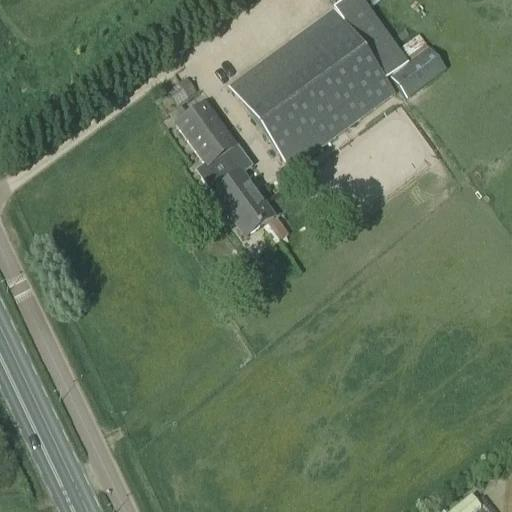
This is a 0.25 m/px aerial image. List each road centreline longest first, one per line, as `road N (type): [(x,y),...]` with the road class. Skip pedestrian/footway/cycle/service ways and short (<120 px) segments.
road 1 (unclassified): [(127,511),(0,240)]
road 2 (primary): [(70,511),(0,358)]
